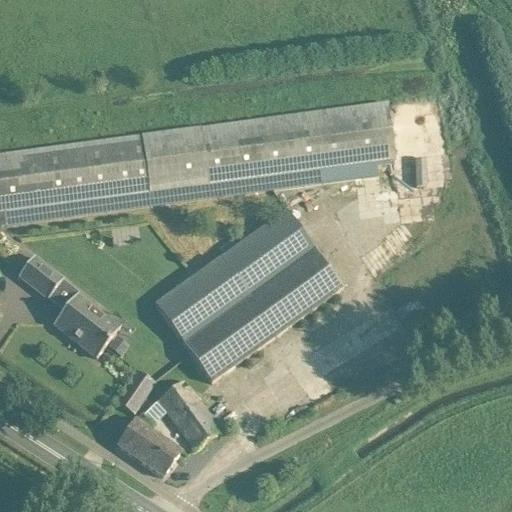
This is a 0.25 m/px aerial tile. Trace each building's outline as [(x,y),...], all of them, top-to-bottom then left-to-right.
[(0,213),(395,159),(388,104),(261,121),(0,156),(0,213)] [(331,274),(315,253),(288,213),(222,259),(155,307),(183,346),(191,357),(200,369),(212,385),(343,291),(331,274)] [(34,259),(19,278),(48,301),(63,281),(34,259)] [(120,330),(109,321),(77,296),(54,326),(97,360),(105,349),(116,336),(120,330)] [(133,416),(155,384),(139,373),(117,405),(133,416)] [(222,434),(185,382),(159,401),(195,453),(222,434)] [(117,448),(163,480),(182,453),(136,421),(117,448)]
